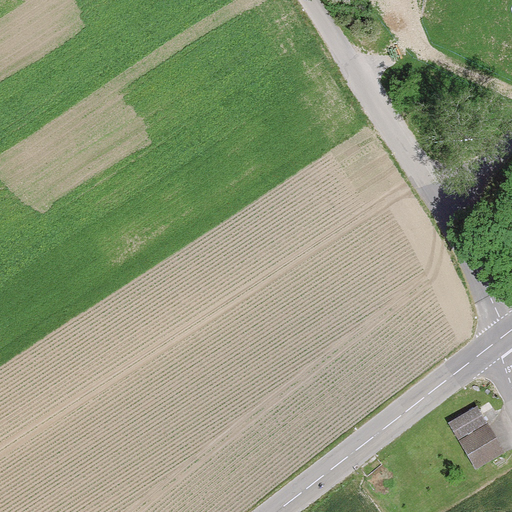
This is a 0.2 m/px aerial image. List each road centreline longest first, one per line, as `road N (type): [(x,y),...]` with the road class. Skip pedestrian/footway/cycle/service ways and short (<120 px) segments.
road 1 (unclassified): [(509,333),(317,0)]
road 2 (tertiary): [(490,347),(283,511)]
